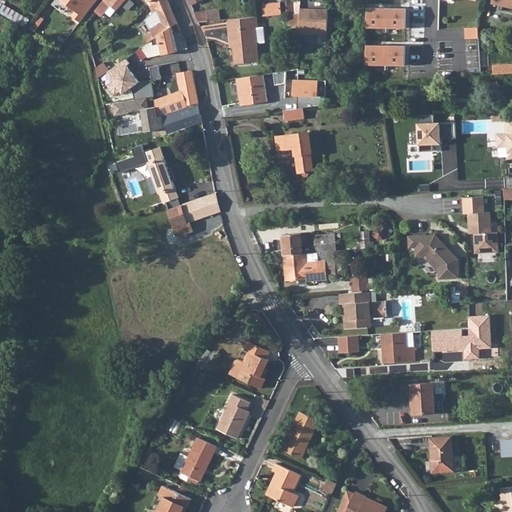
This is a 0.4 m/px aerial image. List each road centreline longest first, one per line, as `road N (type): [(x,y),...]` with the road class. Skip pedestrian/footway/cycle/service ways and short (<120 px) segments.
road 1 (track): [(114,511),(193,358),(225,309),(258,280)]
road 2 (unclassified): [(234,217),(200,58),(176,0)]
road 3 (residential): [(432,205),(372,198),(234,217)]
road 4 (unclassified): [(425,511),(310,359)]
road 5 (residential): [(310,359),(290,376),(229,509)]
road 6 (unclassified): [(310,359),(270,304),(234,217)]
